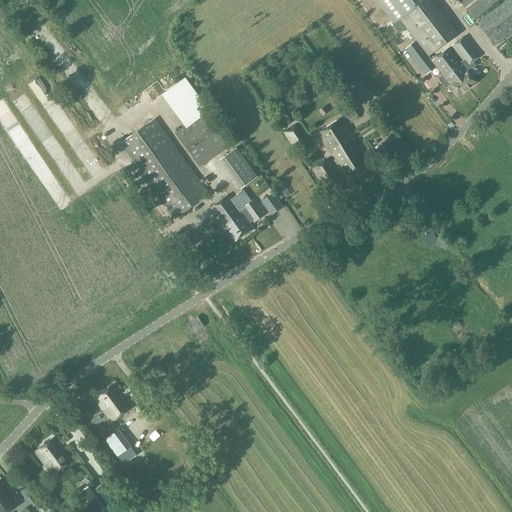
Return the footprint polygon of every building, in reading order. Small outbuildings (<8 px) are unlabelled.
[(416,41),(428,57),(457,35),(429,0),(378,0),(395,21),(398,19),(416,41)] [(459,0),(475,20),(500,0),(459,0)] [(511,0),(506,0),(477,23),(495,46),(511,32),(511,0)] [(465,35),(453,45),(469,66),(481,56),(465,35)] [(431,60),(428,57),(416,41),(406,49),(421,68),(431,60)] [(432,62),(450,85),(458,96),(477,82),(468,71),(450,48),(432,62)] [(37,101),(46,95),(21,57),(12,64),(37,101)] [(351,106),(343,111),(351,123),(359,118),(351,106)] [(320,111),(323,116),(328,112),(324,108),(320,111)] [(188,150),(220,127),(208,110),(175,133),(188,150)] [(121,144),(137,166),(175,220),(210,195),(171,141),(155,119),(121,144)] [(341,119),(318,134),(332,156),(352,143),(351,141),(354,139),(341,119)] [(299,148),(308,141),(295,125),(286,131),(299,148)] [(222,128),(189,152),(200,167),(233,144),(222,128)] [(354,144),(352,143),(332,156),(346,177),(369,162),(356,143),(354,144)] [(220,161),(241,190),(242,189),(247,196),(263,185),(258,178),(258,177),(238,148),(220,161)] [(341,186),(323,160),(312,168),(330,194),(341,186)] [(371,169),(356,173),(362,195),(377,191),(371,169)] [(273,193),(262,202),(271,215),(283,206),(273,193)] [(230,195),(210,209),(234,242),(253,228),(250,224),(254,221),(254,222),(265,215),(254,200),(240,210),(230,195)] [(411,235),(426,230),(422,221),(408,225),(411,235)] [(424,237),(430,245),(439,239),(433,231),(424,237)] [(204,327),(198,317),(185,325),(191,335),(204,327)] [(112,385),(94,398),(111,422),(129,409),(112,385)] [(131,446),(118,430),(104,440),(123,465),(137,455),(130,447),(131,446)] [(71,461),(53,438),(34,452),(52,475),(71,461)] [(80,491),(95,511),(108,511),(114,508),(115,500),(107,489),(102,493),(94,482),(80,491)] [(7,494),(6,495),(0,485),(0,511),(7,511),(15,507),(7,494)]
